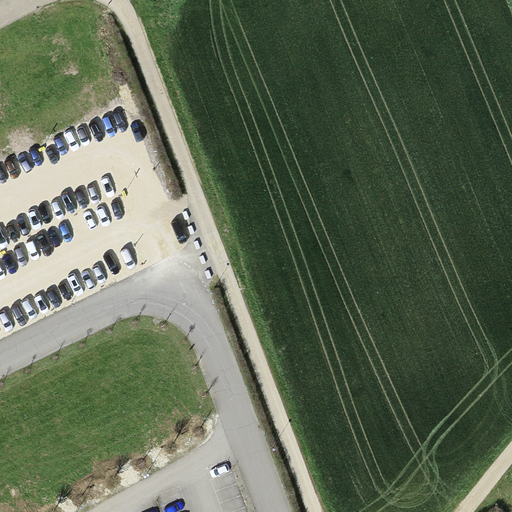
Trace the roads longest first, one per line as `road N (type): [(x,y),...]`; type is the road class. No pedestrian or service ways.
road 1 (track): [(321,511),(132,23),(108,0)]
road 2 (residential): [(275,511),(207,340),(184,309),(129,301),(0,363)]
